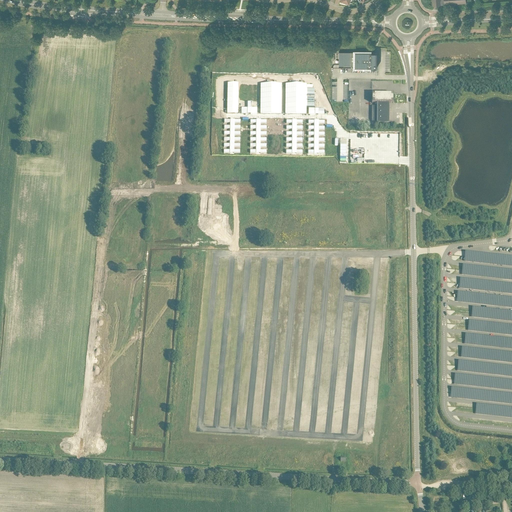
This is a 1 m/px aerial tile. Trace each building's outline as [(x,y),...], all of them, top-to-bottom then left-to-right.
[(377,52),(375,52),(339,52),(339,67),(372,67),(377,67),(377,57),(377,52)] [(262,90),(250,92),(253,115),(261,114),(261,112),(273,110),(270,87),(262,89),(262,90)] [(294,88),(292,95),(296,96),(292,109),(315,115),(317,108),(314,107),(317,94),(294,88)] [(372,93),(372,125),(377,125),(377,123),(389,123),(389,121),(389,116),(389,111),(389,105),(389,103),(393,103),(393,94),(372,93)] [(219,97),(212,100),(225,130),(234,126),(232,123),(243,118),(233,95),(221,100),(219,97)] [(321,124),(307,124),(307,142),(321,142),(321,124)] [(218,136),(206,161),(215,165),(216,163),(219,165),(217,167),(224,170),(237,143),(230,140),(229,142),(226,141),(227,140),(218,136)] [(246,146),(242,171),(254,173),(253,177),(262,178),(268,146),(260,145),(259,148),(246,146)] [(511,256),(468,252),(467,262),(511,266),(511,256)] [(511,270),(465,265),(464,275),(511,280),(511,270)] [(511,284),(463,279),(462,288),(511,293),(511,284)] [(511,298),(460,292),(459,302),(511,307),(511,298)] [(511,311),(473,307),(472,317),(511,321),(511,311)] [(511,325),(470,321),(469,331),(511,335),(511,325)] [(511,339),(466,335),(465,344),(511,349),(511,339)] [(511,353),(463,348),(461,358),(511,363),(511,353)] [(511,366),(459,361),(458,371),(511,376),(511,366)] [(511,380),(456,375),(455,384),(511,390),(511,380)] [(511,394),(452,388),(451,398),(511,404),(511,394)] [(511,408),(478,405),(477,414),(511,418),(511,408)]
